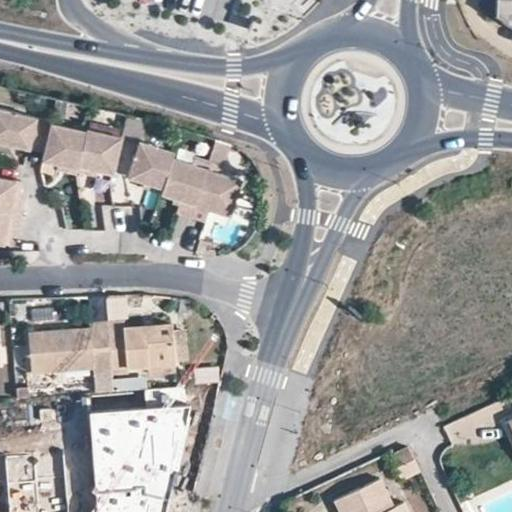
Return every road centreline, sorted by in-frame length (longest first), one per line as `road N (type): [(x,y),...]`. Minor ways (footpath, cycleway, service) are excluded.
road 1 (residential): [(293,308),(186,279),(0,280)]
road 2 (residential): [(230,511),(293,308)]
road 3 (secondary): [(196,78),(0,40)]
